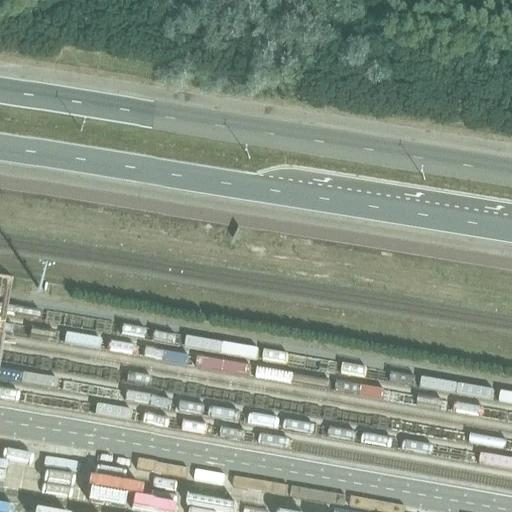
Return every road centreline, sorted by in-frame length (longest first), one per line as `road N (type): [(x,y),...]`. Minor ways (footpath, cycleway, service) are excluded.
road 1 (primary): [(511,177),(0,92)]
road 2 (primary): [(0,152),(511,234)]
